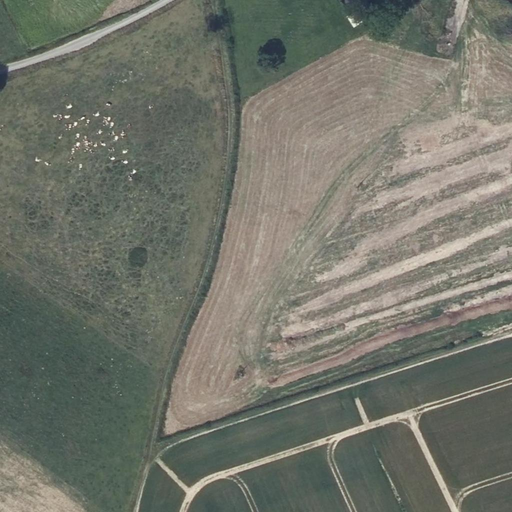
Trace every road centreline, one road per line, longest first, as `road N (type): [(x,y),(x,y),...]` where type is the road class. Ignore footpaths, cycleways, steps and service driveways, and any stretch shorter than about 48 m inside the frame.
road 1 (track): [(148,452),(511,333)]
road 2 (tertiary): [(0,71),(78,45),(162,0)]
